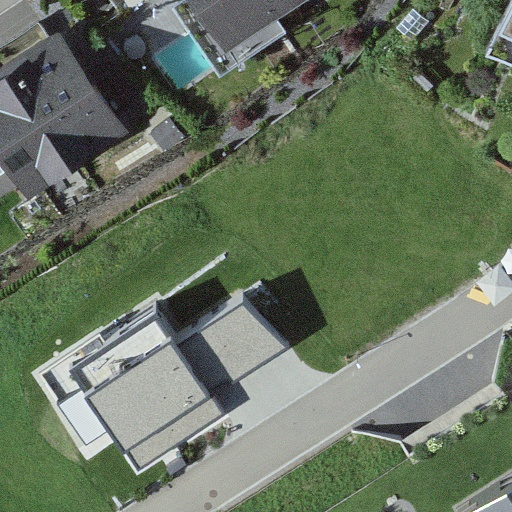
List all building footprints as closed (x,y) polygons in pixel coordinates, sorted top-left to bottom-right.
[(190,0),(227,54),(305,0),(190,0)] [(511,0),(510,0),(482,58),(511,72),(511,0)] [(0,65),(0,155),(30,199),(129,131),(57,27),(0,65)] [(233,379),(217,345),(287,311),(254,242),(173,280),(160,253),(45,308),(78,376),(98,366),(129,429),(233,379)] [(493,511),(511,511),(511,428),(466,449),(493,511)]
